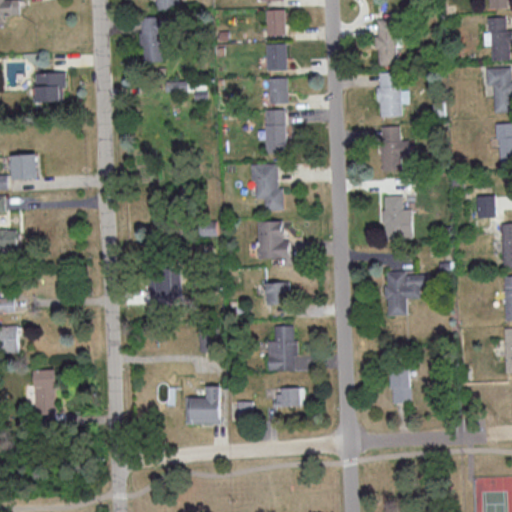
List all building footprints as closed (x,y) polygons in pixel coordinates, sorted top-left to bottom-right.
[(0,0),(0,13),(20,13),(19,0),(0,0)] [(156,0),(156,8),(180,7),(179,0),(156,0)] [(286,34),(285,8),(267,8),(268,34),(286,34)] [(140,16),(142,60),(167,59),(165,15),(140,16)] [(511,58),(510,29),(507,29),(506,15),(488,16),(488,30),(484,30),(485,44),(492,44),(493,59),(511,58)] [(378,64),(397,63),(396,17),(377,18),(378,64)] [(287,42),(267,42),(268,69),(288,68),(287,42)] [(511,121),(498,122),(499,164),(511,164),(511,160),(511,159),(511,80),(511,66),(487,66),(488,84),(494,83),(495,111),(511,110),(511,111),(511,121)] [(403,115),(402,102),(410,102),(410,88),(401,88),(400,70),(379,71),(380,115),(403,115)] [(36,71),(36,100),(65,100),(64,71),(36,71)] [(288,76),(269,77),(270,102),(289,101),(288,76)] [(166,80),(166,90),(188,90),(188,79),(166,80)] [(285,108),(265,108),(266,128),(259,128),(259,137),(266,137),(266,152),(286,151),(285,108)] [(382,170),(403,170),(403,156),(414,156),(414,139),(401,139),(400,124),(381,125),(382,170)] [(12,154),(13,178),(38,177),(37,152),(12,154)] [(278,162),(251,163),(252,179),(255,179),(256,197),(265,197),(265,209),(284,208),(284,186),(279,186),(278,162)] [(8,174),(0,173),(0,187),(7,188),(8,174)] [(384,238),(413,237),(413,207),(403,207),(403,194),(384,194),(384,238)] [(496,194),(478,195),(479,217),(496,216),(496,194)] [(259,257),(291,256),(290,239),(284,239),(284,219),(258,220),(259,257)] [(217,221),(200,222),(201,235),(218,234),(217,221)] [(0,245),(20,245),(20,229),(0,228),(0,245)] [(181,268),(156,269),(156,284),(150,284),(151,302),(182,301),(181,268)] [(387,270),(388,314),(408,313),(407,297),(422,296),(421,288),(429,288),(428,273),(406,273),(406,269),(387,270)] [(270,304),(292,301),(289,279),(267,282),(270,304)] [(0,310),(15,310),(14,296),(0,296),(0,310)] [(0,351),(18,351),(17,324),(0,324),(0,351)] [(269,369),(309,368),(309,354),(296,354),(295,324),(275,324),(275,339),(268,339),(269,369)] [(214,350),(213,331),(200,331),(200,351),(214,350)] [(411,364),(392,365),(393,401),(412,401),(411,364)] [(55,368),(35,368),(36,419),(57,418),(55,368)] [(187,423),(220,422),(220,384),(207,385),(207,396),(187,396),(187,423)] [(304,386),(277,386),(277,405),(304,404),(304,386)] [(252,400),(237,400),(237,407),(231,407),(231,418),(253,418),(252,400)]
